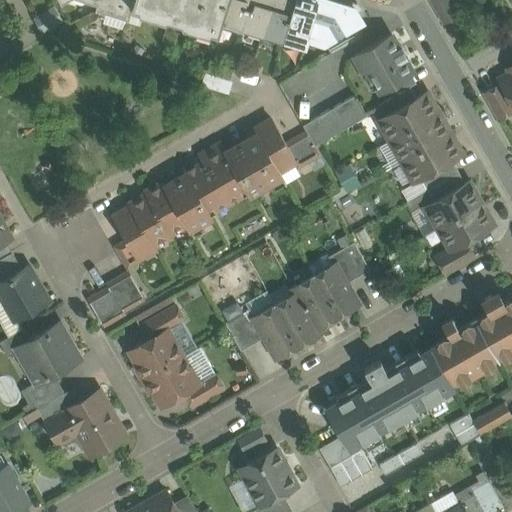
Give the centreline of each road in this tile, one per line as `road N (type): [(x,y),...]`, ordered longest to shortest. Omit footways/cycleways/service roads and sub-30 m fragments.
road 1 (residential): [(511,258),(272,395)]
road 2 (residential): [(511,180),(411,0)]
road 3 (residential): [(163,455),(62,281)]
road 4 (residential): [(62,281),(38,242),(87,213),(110,252)]
road 5 (residential): [(272,395),(336,511)]
road 6 (residential): [(272,395),(163,455)]
